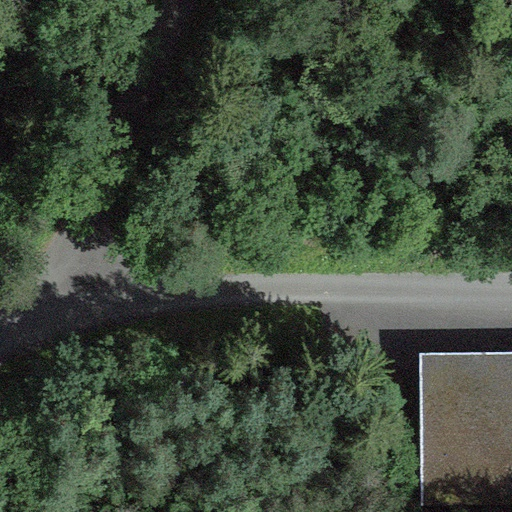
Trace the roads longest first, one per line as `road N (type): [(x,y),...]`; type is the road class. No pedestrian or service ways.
road 1 (track): [(511,297),(174,281),(0,335)]
road 2 (track): [(224,0),(62,310)]
